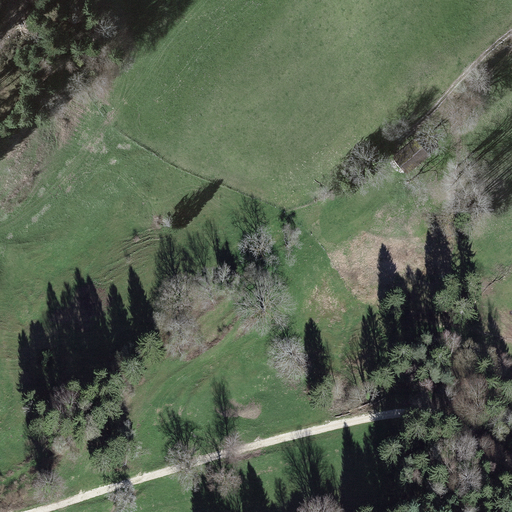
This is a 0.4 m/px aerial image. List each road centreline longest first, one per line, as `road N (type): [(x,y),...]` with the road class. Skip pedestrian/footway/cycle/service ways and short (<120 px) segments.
road 1 (track): [(26,511),(390,413),(447,419),(511,462)]
road 2 (track): [(382,163),(511,30)]
